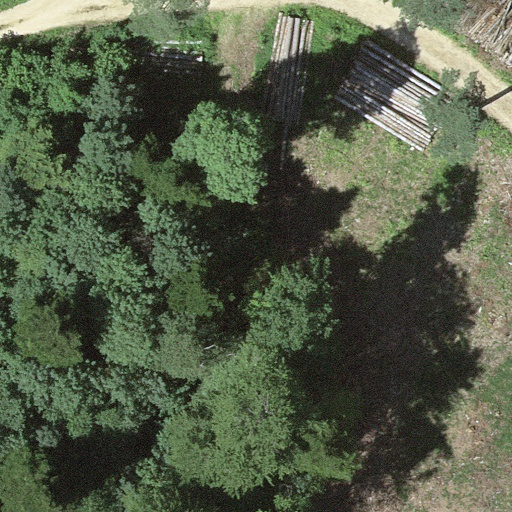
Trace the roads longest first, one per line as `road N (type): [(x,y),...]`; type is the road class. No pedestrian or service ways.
road 1 (track): [(359,0),(511,126)]
road 2 (track): [(42,23),(207,0)]
